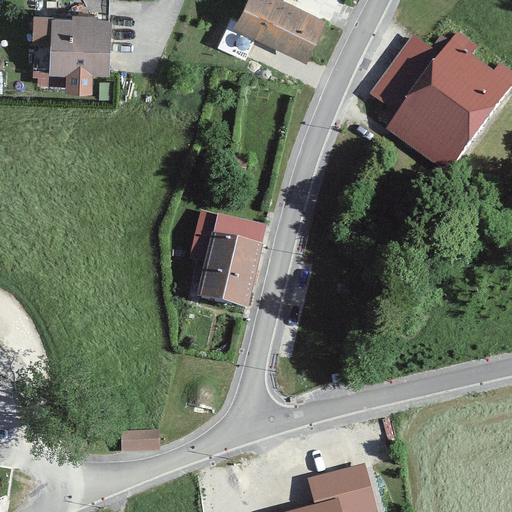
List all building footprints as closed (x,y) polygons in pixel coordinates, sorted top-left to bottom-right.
[(282,0),(251,0),(241,22),(307,55),(324,21),(282,0)] [(77,22),(24,18),(20,72),(28,72),(29,67),(57,69),(56,87),(75,88),(76,70),(111,72),(114,24),(99,23),(77,22)] [(441,61),(421,88),(483,132),(511,90),(511,73),(503,67),(494,78),(472,60),(479,50),(459,35),(452,45),(443,40),(433,53),(432,55),(441,61)] [(432,55),(433,53),(416,41),(374,98),(390,110),(392,108),(401,115),(421,88),(441,61),(432,55)] [(357,85),(372,95),(386,73),(372,64),(357,85)] [(390,110),(382,121),(393,129),(411,141),(418,131),(434,144),(427,152),(454,171),(483,132),(421,88),(401,115),(392,108),(390,110)] [(418,131),(411,141),(427,152),(434,144),(418,131)] [(236,161),(233,177),(245,179),(248,163),(236,161)] [(218,236),(204,298),(248,309),(266,230),(216,218),(213,227),(215,228),(213,234),(218,236)] [(160,436),(126,438),(127,453),(161,451),(160,436)] [(377,511),(367,470),(315,484),(322,507),(322,511),(303,511),(302,511),(377,511)]
